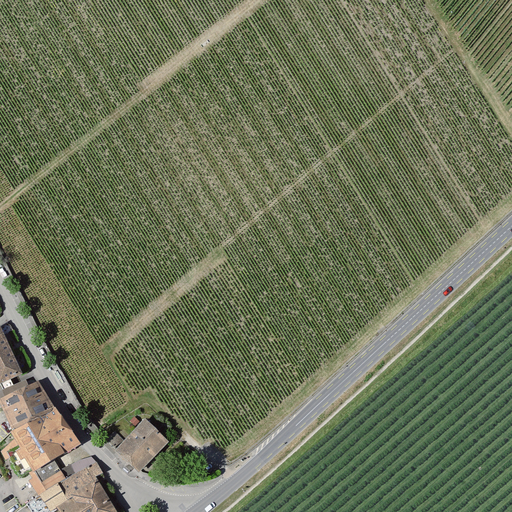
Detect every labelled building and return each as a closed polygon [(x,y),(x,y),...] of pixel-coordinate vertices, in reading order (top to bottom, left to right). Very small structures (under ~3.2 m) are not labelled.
[(0,382),(13,375),(0,352),(0,382)] [(33,382),(0,397),(0,418),(5,429),(47,403),(33,382)] [(74,447),(47,403),(5,429),(1,431),(10,445),(0,451),(0,452),(3,457),(10,453),(14,458),(18,455),(33,480),(28,483),(35,496),(54,485),(63,479),(57,470),(52,461),(74,447)] [(111,451),(130,469),(157,440),(138,422),(111,451)] [(89,457),(57,470),(63,479),(54,485),(60,499),(93,480),(101,478),(89,457)] [(111,511),(93,480),(60,499),(50,505),(54,511),(111,511)]
